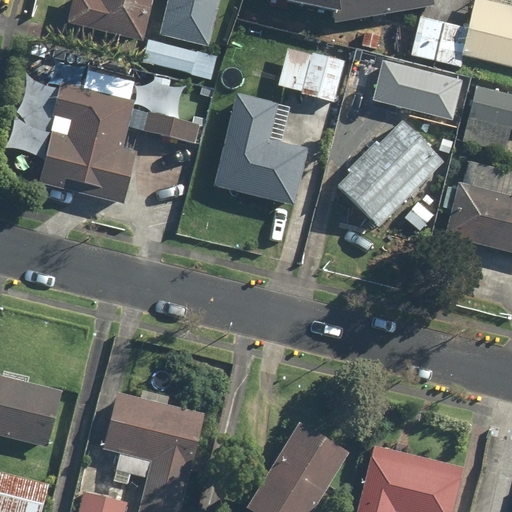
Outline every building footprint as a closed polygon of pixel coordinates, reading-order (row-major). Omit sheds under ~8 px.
[(155,0),(69,0),(65,22),(146,40),(155,0)] [(221,0),(168,0),(159,38),(209,50),(221,0)] [(283,0),(341,14),(342,21),(434,7),(433,0),(283,0)] [(511,6),(483,0),(475,0),(463,56),(511,67),(511,6)] [(467,25),(421,17),(413,61),(459,70),(467,25)] [(384,33),(361,28),(356,52),(379,57),(384,33)] [(217,57),(148,41),(143,63),(212,79),(217,57)] [(287,48),(277,86),(302,92),(300,99),(338,108),(349,64),(287,48)] [(465,79),(382,59),(371,106),(454,125),(465,79)] [(511,93),(476,85),(464,134),(481,138),(479,147),(491,150),(490,152),(505,156),(510,131),(511,131),(511,93)] [(198,149),(204,124),(62,91),(40,184),(126,204),(138,150),(126,147),(129,133),(198,149)] [(280,102),(239,92),(216,185),(296,205),(310,150),(270,140),(280,102)] [(429,145),(405,122),(340,189),(383,230),(399,214),(422,235),(436,221),(414,199),(446,166),(437,158),(447,148),(436,138),(429,145)] [(511,171),(471,163),(466,187),(458,185),(446,241),(511,255),(511,171)] [(64,393),(0,375),(0,436),(49,450),(64,393)] [(182,511),(205,415),(117,395),(105,448),(120,451),(115,472),(149,480),(141,511),(182,511)] [(314,511),(353,456),(302,421),(244,505),(254,511),(314,511)] [(456,511),(466,462),(373,444),(359,511),(456,511)] [(43,511),(51,486),(0,472),(0,511),(43,511)] [(125,511),(128,503),(83,492),(77,511),(125,511)]
